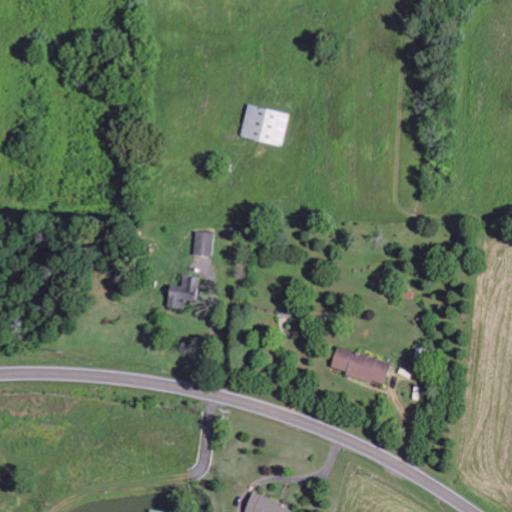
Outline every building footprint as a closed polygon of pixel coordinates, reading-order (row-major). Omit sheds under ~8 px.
[(241,136),(282,146),(290,113),(249,104),(241,136)] [(216,232),(197,230),(194,254),(213,256),(216,232)] [(185,301),(197,302),(200,276),(183,274),(182,285),(170,284),(168,306),(184,308),(185,301)] [(391,364),(338,345),(330,367),(384,385),(391,364)] [(245,511),(291,511),(293,508),(252,492),(244,511),(245,511)]
